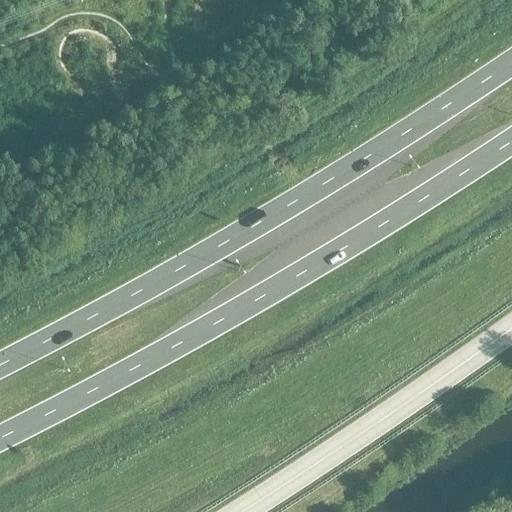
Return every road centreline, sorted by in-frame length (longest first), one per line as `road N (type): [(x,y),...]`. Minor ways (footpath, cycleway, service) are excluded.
road 1 (trunk): [(0,447),(107,394),(511,139)]
road 2 (trunk): [(511,60),(229,243),(0,364)]
